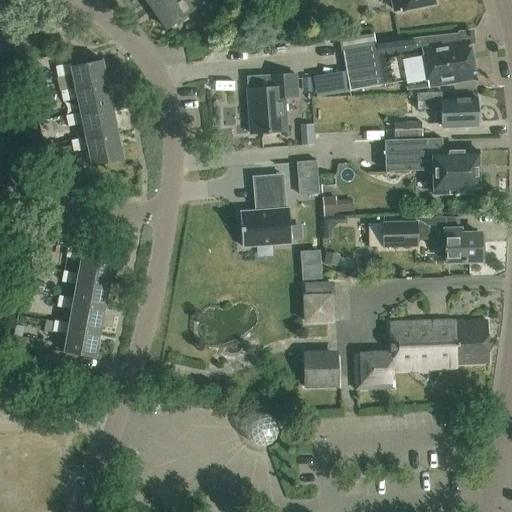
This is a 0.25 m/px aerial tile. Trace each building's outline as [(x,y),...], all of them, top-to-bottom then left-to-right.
[(0,0),(0,12),(3,12),(16,11),(15,0),(0,0)] [(185,0),(160,0),(151,7),(166,28),(192,9),(185,0)] [(433,3),(431,0),(392,0),(394,11),(433,3)] [(476,79),(473,62),(469,43),(473,39),(472,36),(467,32),(381,42),(342,49),(350,89),(392,82),(393,90),(408,88),(408,89),(428,86),(428,89),(460,83),(460,80),(476,79)] [(72,75),(75,89),(75,91),(107,85),(102,60),(72,66),(71,63),(55,67),(58,78),(72,75)] [(298,96),(296,75),(270,77),(270,88),(247,90),(251,134),(287,131),(284,97),(298,96)] [(304,91),(313,90),(311,77),(303,78),(304,91)] [(77,100),(80,114),(80,115),(112,109),(107,85),(75,91),(75,89),(60,92),(63,103),(77,100)] [(481,123),(480,112),(477,112),(477,98),(442,100),(441,92),(417,93),(418,110),(442,109),(442,127),(478,126),(478,123),(481,123)] [(82,125),(85,138),(85,140),(117,133),(112,109),(80,115),(80,114),(66,117),(68,128),(82,125)] [(37,113),(38,121),(46,119),(44,111),(37,113)] [(395,138),(423,137),(422,122),(394,122),(395,138)] [(75,155),(74,151),(88,148),(91,166),(122,159),(117,133),(85,140),(85,138),(71,141),(72,145),(49,150),(49,152),(45,152),(49,169),(52,169),(54,174),(68,171),(66,165),(75,163),(73,155),(75,155)] [(480,193),(479,151),(433,152),(433,138),(385,140),(386,171),(433,170),(434,194),(480,193)] [(0,155),(0,195),(9,195),(8,167),(20,166),(19,154),(0,155)] [(256,211),(239,212),(242,247),(292,243),(289,208),(285,209),(282,175),(253,177),(256,211)] [(416,218),(416,221),(382,222),(383,247),(417,246),(417,239),(445,239),(446,263),(480,262),(480,259),(484,258),(484,246),(480,246),(480,234),(460,235),(460,230),(446,230),(445,217),(416,218)] [(344,240),(353,255),(363,249),(354,234),(344,240)] [(80,260),(77,274),(77,277),(109,284),(114,258),(83,252),(84,249),(68,246),(66,257),(80,260)] [(76,285),(73,298),(73,302),(104,308),(109,284),(77,277),(77,274),(64,271),(62,282),(76,285)] [(29,290),(42,292),(44,283),(31,280),(29,290)] [(40,304),(57,306),(57,307),(71,310),(68,323),(68,327),(99,333),(104,308),(73,302),(73,298),(59,295),(59,296),(42,292),(40,304)] [(332,324),(334,320),(333,295),(330,293),(305,293),(301,296),(303,322),(306,325),(332,324)] [(356,390),(392,388),(392,371),(450,368),(450,365),(489,363),(487,320),(451,322),(451,316),(390,319),(392,352),(354,354),(356,390)] [(54,321),(54,322),(45,320),(44,330),(52,332),(67,335),(63,353),(94,359),(99,333),(68,327),(68,323),(54,321)] [(16,325),(11,350),(38,356),(41,341),(22,337),(24,326),(16,325)] [(337,387),(337,359),(336,355),(304,356),(304,388),(337,387)] [(252,452),(258,454),(265,453),(271,451),(275,447),(279,441),(280,435),(279,428),(276,422),(271,418),(265,415),(259,415),(252,416),(247,420),(243,425),(241,431),(241,438),(243,443),(247,448),(252,452)]
